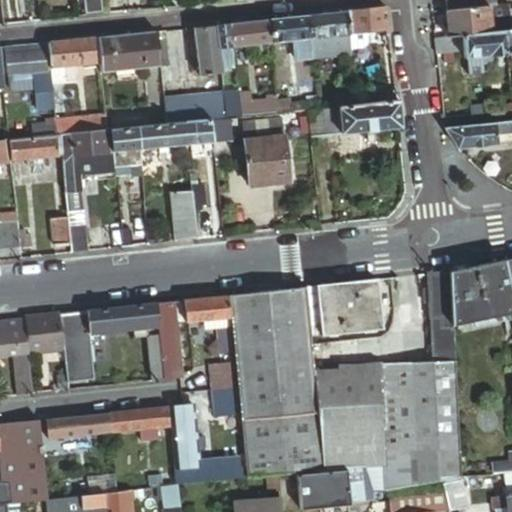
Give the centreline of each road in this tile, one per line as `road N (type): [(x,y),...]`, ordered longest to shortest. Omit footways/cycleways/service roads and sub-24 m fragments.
road 1 (residential): [(0,292),(378,252),(430,239)]
road 2 (residential): [(402,0),(430,239)]
